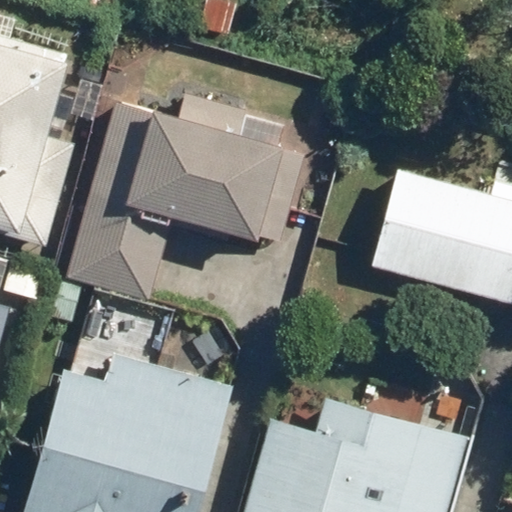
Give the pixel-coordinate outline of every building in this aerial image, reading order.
[(0,34),(0,229),(18,235),(71,55),(0,34)] [(290,157),(297,134),(180,101),(177,112),(118,95),(115,107),(67,274),(156,299),(182,209),(283,237),(305,161),(290,157)] [(496,189),(404,165),(378,263),(511,297),(511,180),(499,177),(496,189)] [(0,350),(14,301),(0,297),(0,350)] [(237,381),(121,348),(113,377),(69,364),(53,435),(28,509),(40,511),(203,511),(215,480),(237,381)] [(286,377),(246,511),(447,511),(472,435),(286,377)]
